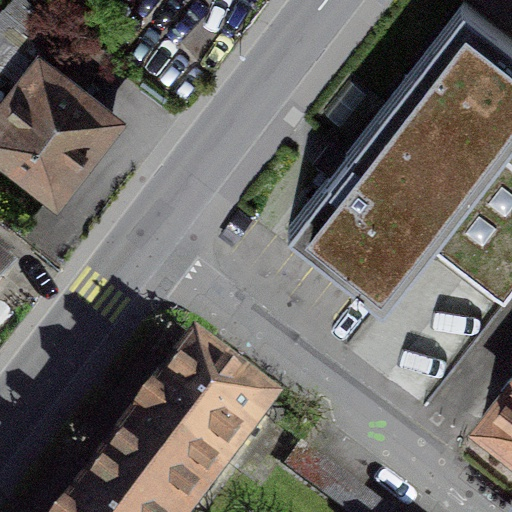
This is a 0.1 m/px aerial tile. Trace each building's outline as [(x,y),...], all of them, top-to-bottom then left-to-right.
[(511,40),(464,3),(345,153),(352,158),(336,178),(330,173),(287,227),(383,302),(442,227),(511,282),(511,40)] [(0,147),(55,189),(111,115),(79,91),(89,78),(69,63),(60,74),(39,59),(0,110),(0,147)] [(191,511),(270,409),(196,354),(160,402),(157,400),(139,424),(142,427),(106,473),(157,511),(191,511)] [(511,374),(511,378),(481,417),(511,441),(511,374)] [(392,511),(301,443),(285,465),(347,511),(392,511)] [(157,511),(106,473),(77,511),(157,511)]
